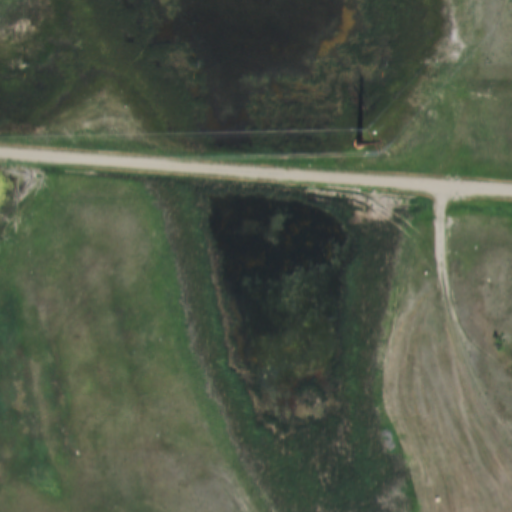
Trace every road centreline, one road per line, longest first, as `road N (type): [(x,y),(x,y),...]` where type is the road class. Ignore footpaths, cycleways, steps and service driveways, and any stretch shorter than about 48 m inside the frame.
road 1 (residential): [(511,190),(0,152)]
road 2 (track): [(445,184),(437,223),(446,284),(484,388),(511,434)]
